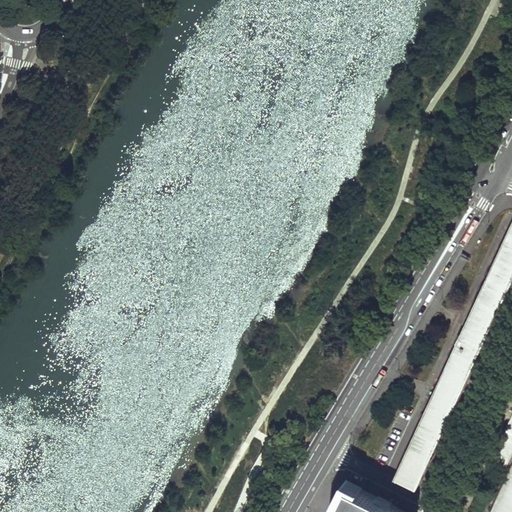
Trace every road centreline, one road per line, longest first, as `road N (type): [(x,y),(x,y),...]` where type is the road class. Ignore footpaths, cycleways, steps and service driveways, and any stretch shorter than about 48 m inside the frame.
road 1 (primary): [(479,173),(278,511)]
road 2 (primary): [(333,455),(497,177)]
road 3 (residential): [(333,455),(445,511)]
